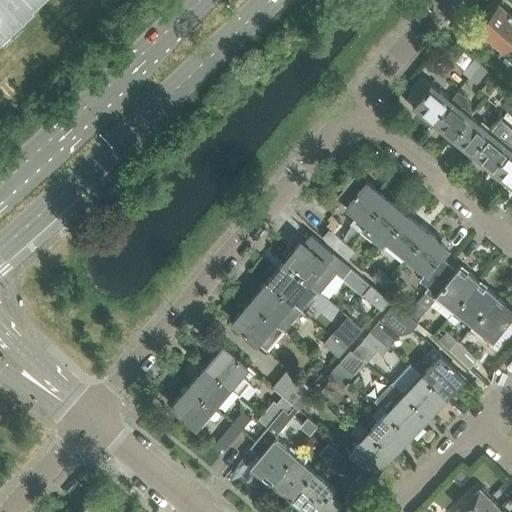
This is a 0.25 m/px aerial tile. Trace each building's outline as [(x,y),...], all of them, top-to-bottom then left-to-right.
[(0,0),(0,28),(30,0),(0,0)] [(511,13),(500,3),(478,26),(505,50),(511,42),(511,13)] [(470,77),(482,62),(475,56),(463,70),(470,77)] [(482,62),(470,77),(476,82),(489,68),(482,62)] [(408,90),(417,97),(428,84),(418,77),(408,90)] [(434,120),(458,91),(457,90),(451,98),(432,83),(414,104),(434,120)] [(508,111),(511,105),(511,90),(501,104),(508,111)] [(454,137),(472,115),(471,114),(473,111),(468,107),(467,98),(458,91),(434,120),(454,137)] [(473,153),(491,131),(472,115),(454,137),(473,153)] [(489,174),(511,146),(511,143),(510,146),(491,131),(473,153),(492,168),(488,173),(489,174)] [(511,146),(489,174),(496,179),(500,174),(511,184),(511,146)] [(350,223),(359,230),(361,228),(387,197),(367,180),(365,182),(355,174),(337,196),(347,204),(346,205),(357,214),(350,223)] [(122,179),(109,190),(113,195),(126,183),(122,179)] [(388,238),(408,213),(387,197),(361,228),(381,244),(387,238),(388,238)] [(408,255),(429,230),(408,213),(388,238),(408,255)] [(330,221),(326,226),(329,228),(331,230),(332,229),(335,232),(342,224),(331,215),(328,219),(330,221)] [(329,228),(323,235),(325,237),(324,238),(341,253),(348,244),(335,232),(332,229),(331,230),(329,228)] [(428,287),(448,263),(441,257),(449,246),(429,230),(408,255),(419,264),(415,268),(423,275),(419,280),(428,287)] [(389,299),(351,267),(314,236),(308,244),(302,239),(285,259),(321,290),(336,271),(382,308),(389,299)] [(348,244),(341,253),(348,259),(356,251),(349,244),(348,244)] [(320,292),(321,290),(285,259),(267,280),(301,308),(316,289),(320,292)] [(456,309),(480,279),(461,264),(456,269),(448,263),(428,287),(413,308),(421,314),(429,304),(434,298),(441,304),(444,299),(455,308),(456,309)] [(384,284),(391,276),(379,266),(372,274),(384,284)] [(391,276),(384,284),(395,294),(402,285),(391,276)] [(475,324),(499,294),(480,279),(456,309),(455,308),(452,312),(460,318),(463,314),(475,324)] [(284,329),(301,308),(267,280),(250,300),(284,329)] [(511,305),(499,294),(475,324),(471,328),(479,335),(482,331),(496,341),(505,330),(503,328),(511,316),(511,305)] [(267,350),(284,329),(250,300),(233,320),(259,343),(267,350)] [(394,301),(370,331),(384,342),(389,346),(395,339),(401,338),(399,333),(411,330),(419,321),(394,301)] [(331,334),(346,347),(354,338),(339,325),(331,334)] [(449,347),(457,339),(448,330),(440,339),(449,347)] [(378,349),(384,342),(370,331),(364,338),(378,349)] [(339,355),(346,347),(331,334),(324,342),(339,355)] [(449,347),(470,367),(478,359),(457,339),(449,347)] [(250,380),(241,373),(248,364),(224,343),(206,364),(240,392),(250,380)] [(423,373),(446,395),(464,375),(439,353),(433,347),(425,355),(433,362),(423,373)] [(355,372),(346,365),(357,355),(352,349),(341,361),(340,360),(333,368),(349,380),(355,372)] [(239,393),(240,392),(206,364),(189,384),(214,405),(230,386),(239,393)] [(342,388),(349,380),(333,368),(327,375),(342,388)] [(300,393),(308,384),(291,370),(283,378),(300,393)] [(428,414),(446,395),(423,373),(405,392),(428,414)] [(292,403),(300,393),(283,378),(275,388),(283,395),(292,403)] [(197,425),(214,405),(189,384),(172,404),(175,406),(174,410),(180,413),(181,413),(182,412),(197,425)] [(294,405),(299,408),(300,409),(316,391),(308,384),(300,393),(292,403),(294,405)] [(428,414),(405,392),(396,384),(388,393),(396,401),(387,411),(410,433),(428,414)] [(283,395),(277,402),(283,407),(289,412),(294,405),(292,403),(283,395)] [(283,407),(277,402),(274,399),(258,418),(267,426),(269,423),(283,407)] [(233,421),(242,428),(251,418),(242,410),(233,421)] [(392,452),(410,433),(387,411),(369,430),(392,452)] [(231,440),(242,428),(233,421),(223,433),(231,440)] [(392,452),(369,430),(360,422),(351,431),(360,439),(351,450),(374,472),(392,452)] [(271,481),(295,453),(275,436),(251,464),(271,481)] [(326,457),(334,447),(328,442),(319,452),(326,457)] [(332,463),(340,452),(334,447),(326,457),(332,463)] [(291,498),(315,470),(295,453),(271,481),(291,498)] [(335,511),(343,504),(330,493),(335,487),(315,470),(291,498),(307,511),(313,511),(315,511),(335,511)] [(493,511),(500,505),(480,484),(458,505),(461,507),(456,511),(493,511)] [(80,511),(116,511),(96,494),(80,511)]
